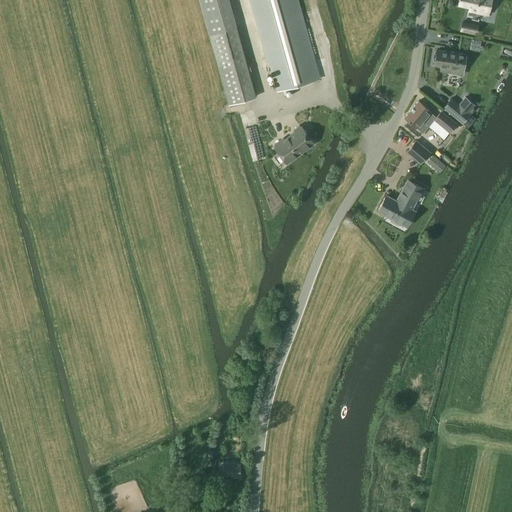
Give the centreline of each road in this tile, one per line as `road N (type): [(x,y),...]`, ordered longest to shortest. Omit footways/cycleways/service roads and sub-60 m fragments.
road 1 (unclassified): [(253,511),(270,385),(322,245),(410,89),(424,0)]
road 2 (track): [(426,511),(469,314),(511,206)]
